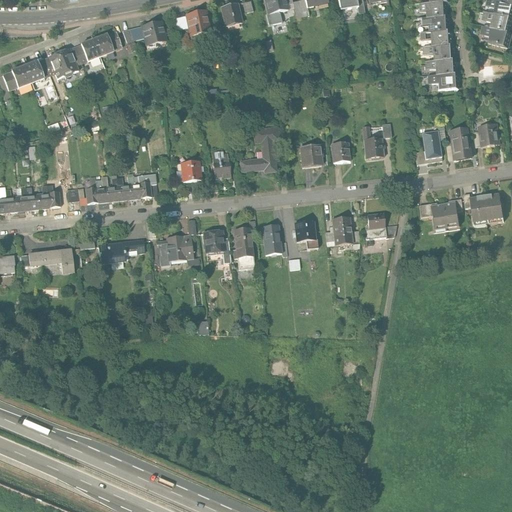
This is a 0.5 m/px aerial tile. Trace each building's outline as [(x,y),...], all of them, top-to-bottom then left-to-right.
[(262,0),(266,17),(288,12),(287,7),(285,0),(262,0)] [(303,0),(304,1),(306,10),(307,10),(328,5),(326,0),(303,0)] [(494,15),(511,19),(511,4),(499,2),(492,0),(487,0),(486,7),(495,9),(494,15)] [(292,4),(292,6),(295,21),(309,18),(307,10),(306,10),(304,1),(292,4)] [(242,5),(245,16),(253,14),(250,3),(242,5)] [(447,18),(446,5),(446,4),(428,5),(418,5),(419,13),(425,13),(425,20),(447,18)] [(219,9),(224,29),(242,25),(237,5),(219,9)] [(187,30),(188,38),(210,34),(205,13),(184,17),(187,30)] [(490,30),(511,35),(511,31),(511,19),(494,15),(484,13),(482,21),(492,24),(490,30)] [(187,30),(184,17),(173,20),(176,32),(187,30)] [(448,18),(447,18),(425,20),(421,20),(422,28),(428,28),(428,34),(449,32),(448,18)] [(161,23),(139,28),(142,41),(145,49),(167,44),(161,23)] [(142,41),(139,28),(122,32),(127,44),(142,41)] [(511,35),(490,30),(482,28),(480,36),(490,39),(488,46),(509,51),(511,38),(511,35)] [(451,32),(449,32),(428,34),(419,34),(420,43),(430,42),(430,49),(452,47),(451,32)] [(106,36),(113,54),(122,50),(115,33),(106,36)] [(105,35),(92,40),(99,59),(113,54),(106,36),(105,35)] [(92,40),(79,45),(86,64),(99,59),(92,40)] [(79,47),(69,51),(76,68),(86,64),(79,47)] [(453,47),(452,47),(430,49),(422,49),(422,57),(432,57),(432,63),(454,62),(453,47)] [(56,82),(78,73),(76,68),(69,51),(69,50),(47,58),(47,59),(54,77),(56,82)] [(47,59),(36,63),(42,81),(54,77),(47,59)] [(456,61),(454,62),(432,63),(424,64),(425,72),(435,71),(435,78),(457,76),(456,61)] [(35,62),(22,67),(29,86),(42,81),(35,62)] [(22,67),(0,75),(7,94),(29,86),(22,67)] [(458,76),(457,76),(435,78),(427,78),(427,86),(437,86),(438,93),(459,92),(458,76)] [(481,149),(482,150),(501,148),(498,126),(478,129),(479,134),(481,149)] [(381,127),(382,140),(391,139),(389,127),(381,127)] [(278,129),(252,131),(253,146),(260,145),(262,160),(238,163),(240,175),(262,173),(263,176),(277,174),(273,144),(279,143),(278,129)] [(361,130),(364,162),(384,160),(382,140),(370,142),(368,129),(361,130)] [(453,164),(473,161),(469,130),(448,133),(450,148),(453,163),(453,164)] [(425,166),(442,164),(438,133),(421,136),(423,154),(425,165),(425,166)] [(330,147),(332,166),(350,164),(348,145),(330,147)] [(298,149),(300,170),(322,168),(319,147),(298,149)] [(425,165),(423,154),(416,155),(416,167),(425,165)] [(179,165),(181,185),(201,183),(199,163),(179,165)] [(221,181),(230,180),(228,163),(212,164),(214,180),(221,179),(221,181)] [(140,201),(151,200),(150,190),(149,184),(138,185),(140,201)] [(129,202),(140,201),(138,185),(127,186),(129,202)] [(118,203),(129,202),(127,186),(117,188),(118,203)] [(107,205),(118,203),(117,188),(106,189),(107,205)] [(97,206),(107,205),(106,189),(95,190),(97,206)] [(86,207),(97,206),(95,190),(84,191),(86,207)] [(65,192),(66,205),(78,204),(77,191),(65,192)] [(49,211),(60,210),(58,195),(47,196),(49,211)] [(38,212),(49,211),(47,196),(37,197),(38,212)] [(472,211),(474,226),(504,222),(500,196),(470,200),(472,211)] [(27,213),(38,212),(37,197),(26,198),(27,213)] [(466,212),(472,211),(470,200),(470,197),(464,198),(466,212)] [(17,215),(27,213),(26,198),(15,199),(17,215)] [(6,216),(17,215),(15,199),(4,200),(6,216)] [(456,205),(430,209),(431,219),(433,233),(460,229),(458,215),(456,205)] [(431,219),(430,209),(429,207),(418,208),(420,220),(431,219)] [(385,230),(383,215),(365,217),(367,232),(385,230)] [(330,221),(333,249),(353,246),(353,244),(351,234),(350,219),(330,221)] [(186,223),(188,238),(191,237),(196,237),(194,222),(186,223)] [(293,226),(295,245),(315,242),(313,224),(293,226)] [(261,229),(264,258),(281,256),(280,245),(278,227),(261,229)] [(385,240),(385,230),(367,232),(364,232),(365,242),(385,240)] [(250,231),(232,233),(235,262),(253,260),(250,231)] [(222,255),(225,255),(223,242),(222,233),(201,235),(204,257),(222,255)] [(360,233),(351,234),(353,244),(359,244),(360,233)] [(167,265),(194,262),(191,237),(188,238),(165,240),(167,265)] [(143,242),(123,244),(125,258),(145,256),(143,242)] [(315,242),(295,245),(298,253),(317,251),(316,242),(315,242)] [(99,268),(126,265),(125,258),(123,244),(97,247),(99,268)] [(70,251),(27,256),(27,257),(28,268),(28,270),(59,267),(61,278),(73,277),(70,251)] [(28,268),(27,257),(19,258),(20,269),(28,268)] [(0,277),(15,275),(13,258),(0,259),(0,277)] [(300,272),(298,262),(288,263),(289,273),(300,272)]
